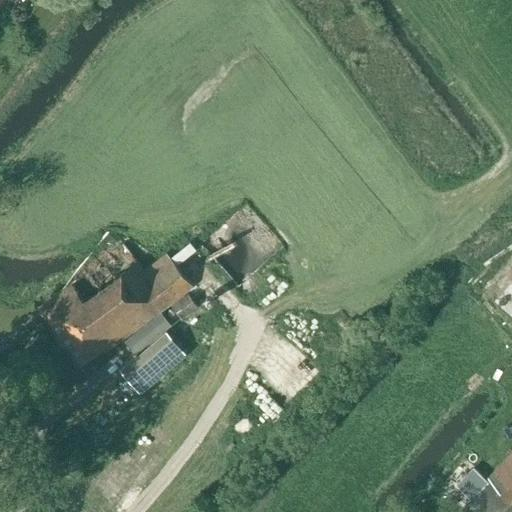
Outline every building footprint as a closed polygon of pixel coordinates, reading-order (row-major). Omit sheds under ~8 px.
[(142,272),(122,245),(39,307),(49,322),(81,365),(101,350),(103,353),(192,287),(176,266),(195,251),(189,244),(170,259),(166,253),(142,272)] [(197,308),(188,294),(172,306),(181,319),(197,308)] [(167,331),(120,370),(141,395),(188,355),(167,331)] [(511,511),(511,452),(486,480),(488,482),(470,501),(481,511),(511,511)] [(472,492),(490,472),(475,458),(457,478),(472,492)]
